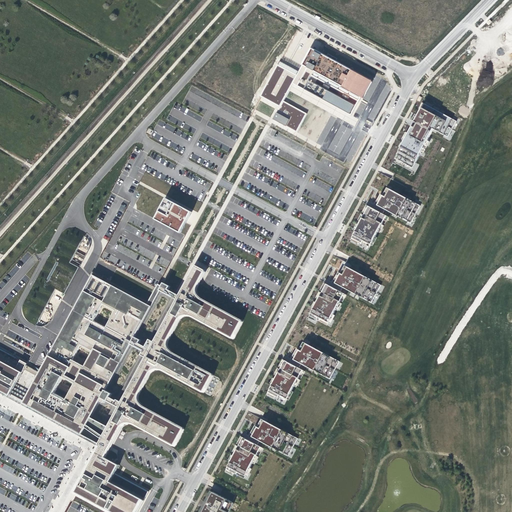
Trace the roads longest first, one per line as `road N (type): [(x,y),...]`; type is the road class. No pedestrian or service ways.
road 1 (residential): [(179,511),(412,77)]
road 2 (residential): [(271,0),(412,77)]
